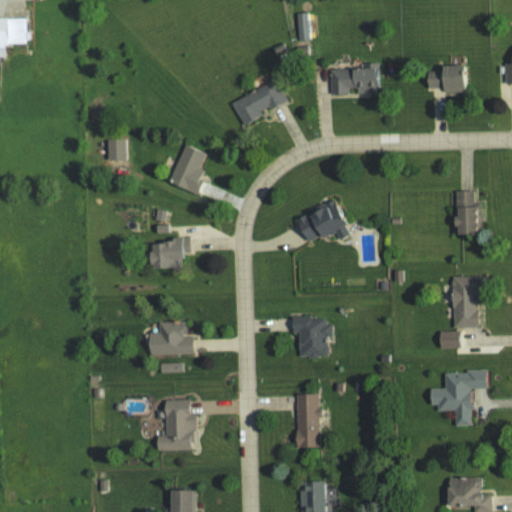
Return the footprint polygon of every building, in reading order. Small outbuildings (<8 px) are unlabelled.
[(21,16),(0,16),(0,56),(3,56),(2,43),(27,43),(26,31),(21,31),(21,16)] [(511,82),(511,60),(503,60),(503,82),(511,82)] [(329,68),(330,93),(350,93),(378,92),(377,61),(364,62),(365,67),(329,68)] [(437,64),(437,72),(424,72),(424,87),(466,88),(466,65),(437,64)] [(284,100),(275,80),(230,100),(241,124),(261,115),(259,111),(284,100)] [(125,159),(124,137),(106,138),(107,159),(125,159)] [(206,152),(183,144),(168,182),(195,193),(201,178),(196,176),(206,152)] [(473,233),(474,190),(453,189),(452,225),(453,225),(453,233),(473,233)] [(303,242),(332,229),(336,239),(347,234),(333,201),(293,218),(303,242)] [(148,239),(148,250),(146,251),(147,267),(179,266),(179,253),(189,252),(188,238),(148,239)] [(324,316),(289,317),(289,333),(296,333),(297,358),(326,356),(326,337),(331,336),(331,323),(324,324),(324,316)] [(191,353),(190,336),(183,337),(182,322),(157,323),(158,332),(144,332),(145,355),(191,353)] [(458,330),(436,331),(436,347),(459,347),(458,330)] [(179,362),(157,363),(157,373),(180,372),(179,362)] [(483,370),(442,371),(442,388),(427,388),(427,404),(435,404),(435,410),(453,410),(453,425),(469,425),(468,388),(484,387),(483,370)] [(317,393),(293,393),(295,446),(319,446),(317,393)] [(154,450),(193,448),(191,412),(188,413),(188,399),(162,400),(163,435),(154,435),(154,450)] [(471,511),(490,511),(490,494),(479,494),(479,477),(444,477),(444,505),(472,505),(471,511)] [(298,480),(297,511),(323,511),(324,481),(298,480)] [(193,511),(193,489),(166,489),(166,511),(193,511)]
